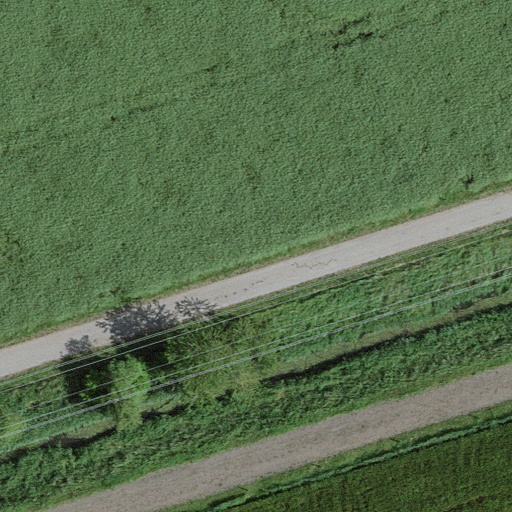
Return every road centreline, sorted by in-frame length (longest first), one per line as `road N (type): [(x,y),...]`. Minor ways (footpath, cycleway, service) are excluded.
road 1 (track): [(511,168),(0,333)]
road 2 (track): [(190,511),(511,414)]
